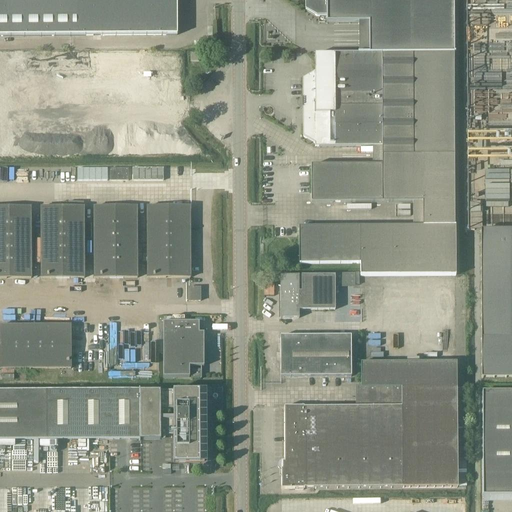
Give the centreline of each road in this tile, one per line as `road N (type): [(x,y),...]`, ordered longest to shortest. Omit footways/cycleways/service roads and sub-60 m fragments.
road 1 (unclassified): [(240,511),(238,0)]
road 2 (unknown): [(239,335),(392,322),(431,302)]
